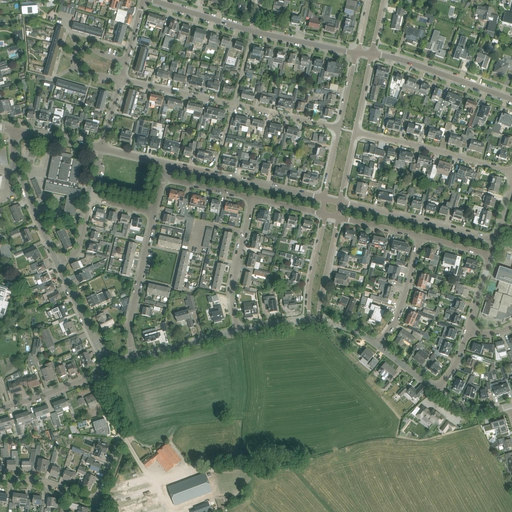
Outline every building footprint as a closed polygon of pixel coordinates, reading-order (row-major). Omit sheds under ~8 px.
[(113,0),(112,4),(111,8),(118,10),(118,9),(119,7),(120,3),(119,2),(119,0),(113,0)] [(120,3),(119,7),(121,7),(128,9),(129,10),(130,8),(132,1),(129,0),(123,0),(123,1),(121,0),(120,3)] [(284,0),(284,1),(280,0),(279,0),(279,3),(275,2),(273,8),(283,10),(283,8),(284,8),(285,8),(285,7),(286,7),(286,6),(288,6),(288,4),(290,4),(290,0),(284,0)] [(247,12),(249,4),(239,1),(238,5),(240,6),(239,10),(238,10),(241,11),(242,12),(242,11),(247,12)] [(37,2),(33,2),(27,3),(26,3),(22,3),(22,9),(22,15),(38,13),(37,7),(40,7),(39,3),(37,3),(37,2)] [(304,22),(305,18),(309,3),(305,2),(305,6),(304,6),(302,7),(301,14),(297,17),(292,16),(291,23),(292,23),(291,24),(294,25),(294,24),(299,25),(300,21),(301,22),(301,23),(302,23),(303,23),(304,23),(304,22)] [(315,12),(311,11),(312,8),(310,8),(310,7),(318,9),(319,5),(309,2),(309,3),(305,18),(309,19),(309,18),(310,19),(309,27),(319,29),(320,23),(320,21),(324,21),(327,7),(324,6),(321,17),(314,16),(315,12)] [(352,16),(354,7),(346,5),(344,14),(349,15),(352,16)] [(117,15),(115,21),(118,22),(125,24),(130,25),(132,16),(132,15),(133,14),(134,13),(134,12),(134,11),(134,10),(134,9),(134,8),(135,8),(135,7),(135,8),(134,8),(133,8),(132,8),(131,8),(130,8),(129,10),(128,9),(128,11),(127,10),(127,11),(126,11),(125,12),(118,9),(118,10),(118,11),(118,12),(117,15)] [(479,15),(479,19),(489,21),(489,20),(490,20),(487,30),(485,30),(484,34),(494,36),(495,31),(494,31),(496,23),(497,23),(499,17),(490,15),(492,9),(487,7),(487,8),(487,9),(478,7),(477,8),(475,14),(479,15)] [(505,12),(502,22),(511,24),(511,7),(511,13),(505,12)] [(404,9),(398,8),(396,16),(394,15),(391,29),(398,30),(401,17),(403,17),(404,9)] [(326,24),(325,31),(331,32),(333,33),(333,32),(334,33),(335,30),(339,31),(341,22),(329,19),(330,15),(328,15),(328,13),(326,13),(324,21),(323,24),(326,24)] [(156,26),(159,17),(149,14),(147,21),(146,26),(148,27),(149,24),(156,26)] [(348,33),(352,16),(349,15),(348,20),(346,19),(345,24),(343,32),(348,33)] [(165,19),(159,17),(156,26),(162,28),(159,38),(162,39),(163,35),(165,28),(163,27),(165,19)] [(84,33),(86,27),(82,26),(84,19),(81,18),(80,25),(78,31),(84,33)] [(165,28),(163,35),(175,39),(177,33),(180,26),(180,24),(177,23),(176,22),(175,22),(174,22),(171,21),(169,28),(166,27),(165,28)] [(407,21),(404,30),(408,32),(405,39),(408,40),(407,43),(412,44),(413,42),(416,43),(417,38),(422,40),(426,30),(420,28),(420,31),(409,27),(411,23),(407,21)] [(119,25),(117,31),(125,33),(126,27),(119,25)] [(177,33),(175,39),(179,40),(179,39),(180,35),(188,37),(186,43),(189,44),(190,43),(192,37),(188,36),(191,27),(183,25),(182,27),(180,26),(177,33)] [(63,35),(65,29),(58,27),(56,33),(63,35)] [(192,37),(190,43),(194,44),(195,42),(202,45),(206,32),(201,30),(202,30),(198,29),(197,29),(196,31),(194,30),(192,37)] [(123,39),(125,33),(117,31),(116,37),(123,39)] [(434,31),(432,37),(431,41),(435,43),(432,51),(436,53),(435,55),(443,58),(446,52),(441,50),(446,38),(438,36),(439,32),(434,31)] [(52,33),(51,38),(54,39),(62,41),(63,35),(56,33),(56,34),(54,33),(54,34),(52,33)] [(208,46),(207,49),(216,52),(219,41),(217,40),(218,36),(211,34),(209,43),(207,46),(208,46)] [(145,39),(145,37),(142,36),(142,38),(141,38),(140,45),(149,47),(151,41),(145,39)] [(457,48),(453,59),(459,61),(460,58),(471,62),(474,53),(470,52),(469,57),(467,57),(469,52),(463,50),(467,38),(461,36),(457,48)] [(121,45),(123,39),(116,37),(114,43),(121,45)] [(60,47),(62,41),(54,39),(51,38),(50,41),(54,42),(53,45),(60,47)] [(229,46),(230,42),(231,40),(223,38),(220,46),(225,48),(226,45),(229,46)] [(230,53),(228,57),(239,61),(240,59),(236,58),(236,59),(233,58),(234,54),(235,55),(237,50),(242,52),(244,44),(236,42),(236,44),(234,49),(231,48),(230,53)] [(426,42),(424,49),(430,51),(432,44),(426,42)] [(58,53),(60,47),(53,45),(51,51),(58,53)] [(251,49),(250,54),(251,54),(250,59),(259,61),(261,62),(262,56),(260,56),(261,51),(261,49),(254,47),(253,51),(251,50),(252,49),(251,49)] [(149,50),(142,48),(140,54),(147,56),(149,50)] [(266,50),(266,52),(264,59),(269,60),(267,65),(270,66),(269,70),(272,70),(272,67),(273,63),(274,59),(271,58),(273,51),(266,50)] [(485,70),(489,58),(485,56),(485,57),(482,56),(484,52),(479,50),(478,54),(477,54),(477,55),(477,56),(477,59),(476,58),(475,62),(482,65),(481,68),(485,70)] [(58,53),(51,51),(49,57),(56,59),(58,53)] [(283,62),(283,60),(284,60),(285,53),(278,52),(276,59),(274,58),(274,59),(273,63),(282,64),(281,70),(284,71),(286,63),(283,62)] [(146,62),(147,56),(140,54),(138,60),(146,62)] [(295,64),(296,57),(297,56),(290,54),(289,61),(288,61),(287,64),(295,65),(293,72),(296,73),(298,65),(295,64)] [(311,66),(312,62),(309,61),(310,58),(306,57),(305,57),(304,56),(303,57),(302,57),(300,67),(307,68),(306,74),(305,76),(309,77),(311,66)] [(55,65),(56,59),(49,57),(48,63),(55,65)] [(237,71),(240,61),(239,61),(228,57),(226,63),(225,68),(226,68),(233,70),(237,71)] [(311,66),(314,67),(313,71),(316,72),(316,73),(319,74),(320,70),(321,70),(323,61),(315,59),(315,62),(312,62),(311,66)] [(511,59),(511,61),(507,60),(505,63),(498,61),(494,72),(505,76),(507,69),(511,71),(511,70),(511,59)] [(144,68),(146,62),(138,60),(137,66),(144,68)] [(53,72),(55,65),(48,63),(46,70),(53,72)] [(165,66),(166,64),(163,63),(162,68),(159,68),(158,69),(155,68),(154,76),(156,76),(156,77),(162,78),(165,66)] [(333,77),(336,63),(331,63),(331,64),(328,63),(326,72),(325,72),(324,77),(328,78),(330,77),(333,77)] [(343,65),(336,63),(333,77),(337,78),(338,75),(340,75),(342,66),(343,66),(343,65)] [(142,74),(144,68),(137,66),(135,72),(142,74)] [(379,87),(383,68),(378,67),(376,76),(373,86),(370,101),(376,102),(379,87)] [(387,78),(389,70),(383,68),(379,87),(385,89),(385,85),(383,85),(384,78),(387,78)] [(191,78),(190,85),(196,86),(199,73),(199,71),(199,70),(197,69),(196,76),(192,75),(191,78)] [(51,78),(53,72),(46,70),(44,76),(51,78)] [(181,72),(178,71),(177,75),(175,75),(173,81),(179,82),(181,72)] [(199,73),(196,86),(202,87),(202,86),(204,87),(206,79),(207,75),(206,75),(204,76),(201,76),(202,74),(199,73)] [(393,76),(390,88),(394,89),(397,83),(399,84),(400,84),(399,87),(402,88),(405,80),(402,79),(403,77),(402,76),(403,76),(400,75),(397,74),(396,77),(393,76)] [(206,79),(204,87),(207,87),(207,88),(213,90),(215,77),(207,75),(206,79)] [(0,82),(4,82),(3,78),(0,79),(0,90),(12,87),(11,83),(2,85),(0,86),(0,85),(0,82)] [(402,88),(401,91),(405,92),(406,88),(416,92),(418,85),(416,84),(417,81),(408,78),(408,81),(405,80),(402,88)] [(62,89),(64,82),(58,80),(56,87),(62,89)] [(45,82),(44,83),(50,85),(49,91),(53,92),(54,84),(45,82)] [(68,90),(70,84),(64,82),(62,89),(65,90),(64,92),(64,93),(62,100),(64,100),(67,93),(67,90),(68,90)] [(267,97),(268,94),(262,93),(264,85),(263,85),(264,83),(261,82),(260,85),(260,87),(258,93),(262,93),(260,102),(266,104),(267,97)] [(418,85),(416,92),(419,93),(420,91),(427,94),(430,87),(422,83),(421,86),(418,85)] [(74,92),(76,86),(70,84),(68,90),(74,92)] [(224,84),(223,92),(230,94),(231,92),(234,92),(235,87),(232,86),(232,88),(227,87),(228,85),(224,84)] [(80,94),(82,87),(76,86),(74,92),(80,94)] [(247,100),(249,91),(249,90),(240,87),(238,94),(242,95),(241,98),(247,100)] [(439,99),(442,91),(439,90),(440,89),(436,87),(432,97),(431,99),(434,100),(434,99),(438,101),(439,99)] [(130,90),(128,96),(135,98),(137,92),(130,90)] [(274,96),(277,97),(278,90),(275,90),(274,95),(268,93),(268,94),(267,97),(266,104),(272,105),(274,96)] [(287,97),(286,97),(280,96),(282,90),(278,90),(277,97),(280,98),(278,106),(281,107),(281,108),(283,109),(284,108),(287,97)] [(296,101),(296,98),(297,95),(298,90),(295,90),(294,94),(293,97),(287,96),(286,97),(287,97),(284,108),(285,108),(285,109),(288,109),(291,109),(293,102),(292,102),(293,101),(296,101)] [(452,105),(455,96),(448,93),(445,100),(442,99),(440,105),(438,112),(437,113),(441,114),(443,108),(444,108),(447,106),(448,103),(452,105)] [(303,112),(305,104),(305,103),(308,104),(310,94),(307,94),(306,100),(296,98),(296,101),(298,102),(296,111),(303,112)] [(315,101),(314,104),(315,104),(315,105),(320,106),(326,107),(327,107),(328,104),(334,105),(336,96),(328,94),(328,97),(326,96),(326,97),(325,97),(324,102),(319,101),(319,102),(317,101),(317,102),(315,101)] [(134,104),(135,98),(128,96),(126,102),(134,104)] [(156,103),(155,106),(160,107),(159,115),(162,116),(164,107),(165,102),(163,101),(164,98),(157,96),(156,103)] [(459,106),(462,98),(455,96),(452,105),(451,107),(454,108),(457,110),(459,106)] [(29,111),(27,118),(34,120),(35,113),(35,112),(35,111),(38,111),(41,98),(37,97),(34,109),(28,107),(27,111),(29,111)] [(397,102),(387,98),(386,100),(384,105),(395,109),(397,102)] [(174,107),(176,100),(169,99),(167,105),(168,106),(167,109),(174,110),(174,107)] [(6,100),(0,102),(0,108),(11,105),(10,100),(6,101),(6,100)] [(181,109),(183,102),(176,100),(174,107),(181,109)] [(474,111),(477,104),(467,100),(464,110),(469,111),(468,113),(472,115),(470,120),(473,121),(476,114),(473,113),(474,111)] [(193,114),(195,105),(188,103),(186,112),(183,112),(182,117),(185,118),(186,112),(193,114)] [(380,111),(379,111),(380,108),(383,109),(384,106),(380,105),(380,104),(375,103),(373,110),(371,109),(370,113),(371,113),(369,122),(376,123),(378,115),(380,115),(380,111)] [(11,105),(0,108),(0,114),(8,112),(9,114),(14,112),(15,116),(22,114),(19,105),(15,106),(12,106),(11,107),(11,105)] [(201,114),(203,107),(195,105),(193,114),(200,115),(200,114),(201,115),(201,114)] [(320,106),(319,111),(322,112),(324,112),(324,116),(320,116),(319,119),(327,121),(328,118),(331,118),(332,111),(325,110),(326,107),(320,106)] [(478,109),(471,128),(475,130),(479,120),(485,122),(485,120),(486,120),(486,119),(486,117),(487,117),(490,109),(485,107),(485,108),(482,107),(481,109),(482,109),(481,111),(478,109)] [(125,108),(123,114),(130,116),(132,110),(125,108)] [(204,113),(204,116),(206,117),(206,118),(211,119),(214,109),(208,108),(207,112),(206,114),(204,113)] [(217,120),(220,109),(217,109),(217,110),(214,109),(211,119),(217,120),(217,119),(217,120)] [(220,109),(217,120),(221,120),(220,121),(223,121),(226,121),(227,116),(224,116),(225,112),(223,111),(223,110),(220,109)] [(40,114),(39,121),(40,121),(40,122),(42,122),(43,122),(47,122),(48,115),(49,111),(46,111),(41,110),(40,114)] [(52,122),(52,124),(59,125),(61,118),(62,118),(63,114),(58,113),(55,112),(55,115),(54,115),(54,116),(52,122)] [(65,112),(64,116),(67,117),(67,118),(65,126),(71,127),(73,120),(74,117),(69,116),(69,113),(65,112)] [(91,131),(92,124),(93,121),(87,119),(87,115),(84,114),(83,120),(86,121),(84,130),(91,131)] [(501,114),(498,123),(501,124),(511,128),(511,126),(511,124),(511,117),(510,117),(511,117),(504,114),(504,115),(501,114)] [(239,131),(242,117),(239,117),(240,116),(236,115),(236,116),(235,119),(232,118),(230,126),(233,127),(234,122),(238,123),(236,129),(236,131),(239,131)] [(73,120),(71,127),(78,129),(79,122),(80,118),(77,117),(74,117),(73,120)] [(246,125),(247,119),(248,119),(247,119),(248,117),(244,117),(244,118),(242,117),(239,131),(238,133),(241,133),(242,127),(248,128),(249,125),(246,125)] [(399,131),(401,123),(402,123),(403,120),(395,118),(395,122),(393,130),(399,131)] [(434,139),(436,131),(433,130),(434,126),(429,125),(431,118),(428,118),(426,125),(429,126),(428,129),(430,129),(427,138),(434,139)] [(93,121),(92,124),(91,131),(97,133),(99,125),(99,122),(93,120),(93,121)] [(248,128),(247,134),(249,135),(250,135),(250,134),(251,130),(254,130),(253,135),(256,136),(259,121),(253,120),(252,126),(249,125),(248,128)] [(393,130),(395,122),(388,120),(386,129),(393,130)] [(259,121),(256,136),(258,136),(259,134),(259,131),(262,132),(263,130),(263,129),(265,122),(259,121)] [(447,122),(445,129),(444,130),(445,130),(450,132),(452,123),(447,122)] [(266,130),(265,133),(268,134),(274,135),(276,125),(274,124),(271,123),(271,124),(269,128),(267,128),(266,130)] [(415,126),(413,134),(419,136),(421,130),(422,131),(423,125),(416,124),(416,123),(415,123),(415,126)] [(493,129),(492,131),(495,133),(499,134),(502,127),(495,124),(493,129)] [(281,133),(282,126),(282,125),(279,125),(279,126),(276,125),(274,135),(274,137),(277,138),(278,132),(281,133)] [(413,134),(415,126),(408,125),(406,133),(413,134)] [(291,138),(291,141),(294,141),(295,139),(294,139),(295,136),(298,137),(299,131),(300,130),(296,129),(296,128),(294,127),(294,129),(292,138),(291,138)] [(292,138),(294,129),(288,128),(286,134),(287,134),(287,135),(283,134),(282,141),(281,145),(284,146),(286,137),(291,138),(292,138)] [(443,136),(445,130),(444,130),(445,129),(441,128),(440,132),(436,131),(434,139),(440,141),(442,136),(443,136)] [(466,143),(470,129),(467,128),(465,135),(461,134),(460,138),(457,137),(454,145),(461,147),(462,142),(466,143)] [(138,141),(137,144),(145,146),(148,133),(145,132),(144,131),(144,132),(142,131),(142,130),(138,129),(137,134),(135,141),(138,141)] [(475,151),(477,143),(471,141),(473,134),(472,134),(473,130),(470,129),(466,143),(470,144),(469,149),(475,151)] [(160,141),(155,140),(157,131),(152,130),(150,138),(152,139),(150,147),(158,149),(159,148),(159,147),(160,141)] [(126,133),(122,132),(120,140),(130,143),(132,133),(126,131),(126,133)] [(511,144),(511,140),(511,139),(505,138),(503,137),(504,135),(499,134),(495,133),(492,131),(490,136),(500,138),(498,147),(502,148),(502,146),(510,148),(511,145),(511,144)] [(454,145),(457,137),(453,136),(454,133),(450,132),(448,138),(449,138),(448,144),(454,145)] [(314,134),(313,137),(313,142),(325,144),(326,140),(327,136),(325,136),(325,135),(324,136),(314,134)] [(166,140),(163,151),(170,152),(172,144),(173,142),(169,141),(166,140)] [(176,145),(172,144),(170,152),(178,154),(180,143),(177,142),(176,145)] [(195,151),(195,148),(197,143),(194,142),(193,144),(190,143),(188,149),(185,148),(183,155),(190,157),(192,151),(195,151)] [(484,145),(477,143),(475,151),(481,153),(484,145)] [(364,153),(369,154),(376,156),(376,157),(379,158),(378,164),(382,165),(384,157),(385,151),(375,149),(376,146),(366,144),(367,145),(365,153),(364,153)] [(322,158),(324,150),(316,148),(316,151),(315,151),(314,156),(310,155),(309,159),(314,160),(314,159),(318,160),(319,157),(322,158)] [(506,160),(508,154),(505,153),(505,150),(498,148),(496,156),(499,157),(498,158),(506,160)] [(387,157),(384,157),(382,165),(382,167),(384,167),(386,162),(387,163),(387,161),(389,162),(390,156),(396,158),(397,154),(395,153),(395,150),(389,149),(387,157)] [(206,150),(205,153),(204,161),(208,162),(208,161),(211,162),(212,158),(213,158),(214,152),(206,150)] [(205,153),(198,151),(197,154),(198,155),(197,159),(200,159),(199,160),(204,161),(205,153)] [(240,159),(241,154),(242,151),(239,151),(238,157),(235,156),(235,157),(231,156),(229,166),(235,168),(237,161),(237,159),(240,159)] [(405,162),(407,153),(400,152),(398,160),(405,162)] [(411,163),(413,154),(407,153),(405,162),(411,163)] [(229,166),(231,156),(223,154),(221,161),(223,161),(222,165),(229,166)] [(240,159),(239,165),(242,166),(241,169),(247,170),(249,170),(251,159),(252,156),(245,154),(245,155),(241,154),(240,159)] [(77,184),(81,161),(71,159),(71,158),(63,156),(63,157),(52,155),(48,178),(49,178),(48,181),(46,181),(44,191),(67,196),(63,215),(75,218),(77,208),(81,190),(77,190),(78,188),(75,187),(76,184),(79,185),(79,184),(77,184)] [(258,169),(261,155),(260,155),(257,156),(256,161),(251,159),(249,170),(254,172),(255,169),(258,169)] [(420,163),(424,164),(425,157),(419,156),(417,163),(417,164),(414,164),(414,165),(412,171),(415,172),(416,168),(419,169),(420,163)] [(430,166),(432,159),(425,157),(424,164),(423,168),(427,169),(427,165),(430,166)] [(268,175),(270,166),(270,164),(274,164),(275,158),(272,158),(271,161),(268,161),(266,166),(260,164),(259,168),(262,169),(261,173),(268,175)] [(431,172),(429,179),(433,180),(435,176),(436,173),(442,175),(445,163),(439,161),(438,167),(433,165),(432,169),(431,172)] [(361,167),(360,175),(364,176),(372,178),(374,170),(377,171),(378,166),(379,164),(378,164),(370,162),(369,169),(368,168),(368,169),(361,167)] [(442,175),(441,178),(447,180),(451,165),(445,163),(442,175)] [(287,170),(288,171),(288,167),(282,166),(281,169),(276,168),(274,176),(283,178),(284,174),(286,175),(287,170)] [(456,176),(455,178),(463,180),(467,169),(459,167),(457,174),(456,175),(456,176)] [(300,178),(302,171),(302,169),(298,169),(298,171),(297,174),(291,172),(289,180),(296,181),(297,177),(300,178)] [(471,178),(474,171),(467,169),(463,180),(462,183),(466,184),(468,177),(471,178)] [(305,173),(302,183),(309,184),(311,176),(311,174),(307,173),(307,174),(305,173)] [(316,186),(319,174),(312,173),(311,174),(311,176),(309,184),(316,186)] [(34,176),(38,193),(43,192),(38,175),(34,176)] [(492,177),(490,184),(499,186),(501,179),(492,177)] [(387,190),(380,189),(380,188),(381,188),(382,182),(378,181),(378,184),(377,188),(376,193),(379,194),(378,200),(378,201),(381,201),(381,200),(385,201),(387,190)] [(356,193),(360,194),(359,197),(364,198),(367,185),(358,183),(357,187),(356,188),(355,192),(356,193)] [(499,186),(490,184),(488,191),(497,193),(499,186)] [(394,191),(397,192),(398,186),(395,185),(393,190),(387,189),(387,190),(385,201),(388,202),(388,203),(391,204),(391,203),(392,203),(394,191)] [(176,200),(178,192),(171,191),(169,198),(168,198),(168,201),(172,202),(172,199),(176,200)] [(407,195),(403,194),(404,191),(399,194),(398,196),(397,204),(399,204),(400,205),(400,206),(401,206),(402,206),(403,206),(404,205),(405,206),(407,195)] [(184,194),(178,192),(176,200),(175,202),(179,203),(179,204),(178,207),(180,208),(180,209),(182,209),(180,215),(184,216),(185,210),(186,205),(183,205),(184,201),(183,201),(184,194)] [(196,208),(199,197),(192,196),(191,203),(190,203),(189,206),(193,207),(196,208)] [(493,208),(496,199),(484,196),(483,200),(486,201),(484,208),(486,209),(489,210),(490,207),(493,208)] [(206,199),(199,197),(196,208),(200,208),(204,209),(205,206),(204,206),(206,199)] [(413,200),(411,207),(420,209),(421,206),(424,207),(425,202),(425,201),(425,200),(422,199),(413,197),(413,200)] [(218,211),(220,202),(212,200),(210,209),(218,211)] [(427,203),(426,210),(434,213),(436,207),(438,207),(440,202),(428,200),(427,203)] [(230,215),(232,205),(226,203),(224,214),(221,214),(220,217),(218,224),(222,225),(223,218),(224,214),(227,215),(230,215)] [(447,216),(449,208),(450,204),(446,203),(445,207),(441,206),(439,214),(447,216)] [(18,205),(10,208),(17,223),(21,221),(22,221),(24,220),(22,216),(19,209),(21,208),(19,205),(18,205)] [(239,206),(232,205),(230,215),(230,216),(230,217),(237,219),(239,206)] [(474,205),(473,208),(478,210),(476,217),(481,218),(490,220),(492,213),(485,212),(486,209),(484,208),(474,205)] [(460,208),(460,211),(455,210),(453,218),(461,220),(462,216),(464,216),(465,213),(466,209),(464,209),(460,208)] [(103,221),(105,211),(97,209),(95,219),(103,221)] [(258,219),(257,221),(266,223),(267,221),(268,213),(261,211),(260,215),(259,215),(258,219)] [(110,212),(108,221),(115,222),(117,214),(110,212)] [(283,216),(276,214),(273,225),(270,224),(269,231),(272,232),(273,226),(275,227),(277,223),(283,225),(283,226),(284,219),(282,219),(283,216)] [(125,234),(116,232),(115,235),(127,238),(128,235),(129,230),(131,225),(128,224),(130,217),(122,215),(120,223),(124,224),(123,230),(126,230),(125,234)] [(176,217),(171,216),(164,215),(163,222),(174,225),(176,217)] [(295,228),(297,219),(289,217),(288,224),(287,229),(291,230),(291,227),(295,228)] [(476,217),(474,223),(488,227),(490,220),(481,218),(476,217)] [(131,225),(130,230),(139,232),(140,229),(142,220),(135,219),(134,221),(132,220),(131,225)] [(304,221),(304,225),(302,229),(306,230),(306,229),(311,230),(312,223),(304,221)] [(33,240),(28,229),(21,233),(25,244),(33,240)] [(64,229),(57,232),(66,250),(73,247),(64,229)] [(357,240),(357,237),(355,236),(355,232),(346,230),(345,238),(354,240),(353,242),(351,247),(355,248),(357,240)] [(99,234),(92,232),(90,239),(97,241),(99,234)] [(225,232),(223,239),(231,240),(232,234),(225,232)] [(357,237),(357,240),(359,241),(358,243),(366,245),(368,235),(360,234),(360,237),(357,237)] [(264,244),(265,238),(273,240),(273,242),(278,243),(279,237),(266,235),(265,238),(262,237),(254,235),(253,242),(259,243),(264,244)] [(374,248),(375,245),(379,246),(380,238),(374,237),(372,244),(369,243),(367,251),(366,257),(370,258),(372,252),(370,252),(371,247),(374,248)] [(385,248),(386,244),(387,240),(380,238),(379,246),(383,247),(382,248),(384,250),(385,251),(383,257),(376,256),(375,259),(384,261),(385,262),(385,261),(386,258),(388,251),(385,251),(386,248),(385,248)] [(229,247),(231,240),(223,239),(222,245),(229,247)] [(399,251),(400,243),(393,241),(391,249),(391,250),(391,253),(394,254),(395,250),(399,251)] [(89,244),(87,251),(96,253),(99,244),(90,242),(90,244),(89,244)] [(258,247),(259,243),(253,242),(251,248),(259,250),(260,247),(258,247)] [(1,243),(0,243),(0,247),(0,248),(2,260),(12,258),(10,245),(1,243)] [(137,244),(136,244),(129,243),(128,249),(135,251),(137,244)] [(408,244),(400,243),(399,251),(398,255),(397,257),(398,258),(396,265),(401,266),(403,261),(400,261),(402,252),(406,253),(409,253),(410,248),(407,247),(408,244)] [(228,253),(229,247),(222,245),(220,252),(228,253)] [(294,245),(293,252),(296,252),(305,255),(307,247),(300,245),(298,245),(294,245)] [(38,253),(35,247),(24,252),(27,258),(32,256),(34,260),(41,258),(39,253),(38,253)] [(134,257),(135,251),(128,249),(127,256),(134,257)] [(428,249),(425,259),(431,260),(430,264),(434,265),(436,258),(433,257),(434,255),(435,251),(428,249)] [(189,259),(190,253),(183,251),(181,258),(189,259)] [(226,260),(228,253),(220,252),(219,258),(226,260)] [(260,263),(261,257),(265,258),(267,258),(266,262),(272,263),(274,256),(265,254),(265,255),(259,253),(258,256),(250,254),(248,260),(260,263)] [(286,257),(292,259),(290,266),(302,269),(303,261),(300,260),(301,257),(287,254),(286,257)] [(370,258),(352,254),(350,254),(349,257),(341,255),(339,262),(340,262),(339,266),(345,268),(346,263),(347,264),(348,260),(351,261),(352,258),(359,259),(358,263),(366,265),(366,264),(369,265),(370,258)] [(450,267),(449,273),(449,274),(456,276),(460,263),(455,261),(456,257),(445,254),(443,263),(443,265),(450,267)] [(132,264),(134,257),(127,256),(124,255),(123,262),(125,262),(132,264)] [(187,266),(189,259),(181,258),(180,264),(187,266)] [(248,260),(247,267),(255,269),(255,268),(258,269),(260,263),(248,260)] [(477,263),(467,260),(465,267),(463,268),(460,268),(458,276),(461,277),(463,272),(467,273),(468,269),(480,272),(480,269),(476,268),(477,263)] [(38,265),(37,262),(30,266),(33,271),(36,270),(38,274),(41,272),(47,269),(44,262),(38,265)] [(78,262),(71,265),(74,271),(81,268),(78,262)] [(131,270),(132,264),(125,262),(124,269),(131,270)] [(224,272),(225,265),(217,263),(216,270),(224,272)] [(186,272),(187,266),(180,264),(178,270),(186,272)] [(81,274),(77,276),(80,283),(86,280),(87,281),(92,279),(88,271),(95,268),(93,265),(80,272),(81,274)] [(389,266),(387,272),(389,273),(399,276),(401,269),(389,266)] [(486,302),(483,314),(488,316),(489,315),(496,318),(496,319),(504,321),(505,318),(507,319),(511,316),(511,314),(511,270),(502,267),(500,267),(497,275),(496,280),(499,281),(500,281),(499,283),(497,289),(499,289),(498,293),(496,292),(494,300),(495,300),(494,304),(492,304),(486,302)] [(129,277),(131,270),(124,269),(122,275),(129,277)] [(184,279),(186,272),(178,270),(177,277),(184,279)] [(222,278),(224,272),(216,270),(215,276),(222,278)] [(345,271),(345,273),(344,275),(343,274),(341,275),(341,276),(336,275),(335,279),(334,280),(335,280),(334,284),(345,286),(347,278),(355,280),(356,274),(345,271)] [(42,275),(41,272),(38,274),(34,275),(37,282),(40,280),(42,284),(45,282),(51,280),(48,272),(42,275)] [(287,272),(287,277),(292,278),(291,281),(290,285),(294,286),(295,282),(298,283),(300,275),(297,275),(293,274),(291,273),(287,272)] [(422,272),(421,274),(419,280),(430,284),(432,278),(437,279),(438,276),(422,272)] [(252,274),(246,273),(244,280),(251,281),(254,282),(257,282),(257,280),(254,279),(254,278),(251,278),(252,274)] [(397,282),(399,276),(389,273),(387,279),(389,280),(397,282)] [(221,285),(222,278),(215,276),(213,283),(221,285)] [(183,285),(184,279),(177,277),(176,283),(183,285)] [(251,281),(244,280),(243,286),(249,288),(251,281)] [(379,280),(378,284),(382,285),(382,287),(383,288),(382,292),(385,293),(393,295),(395,289),(387,286),(388,283),(385,282),(379,280)] [(431,284),(430,284),(419,280),(417,287),(425,289),(428,290),(429,287),(430,287),(431,284)] [(465,287),(460,285),(461,283),(456,281),(453,280),(451,285),(456,287),(454,294),(466,298),(468,291),(464,289),(464,287),(465,287)] [(42,284),(37,286),(38,289),(40,288),(41,292),(45,290),(46,293),(47,293),(54,290),(56,289),(52,282),(47,285),(45,282),(42,284)] [(0,285),(0,290),(7,293),(11,294),(14,285),(8,283),(6,287),(0,285)] [(181,292),(183,285),(176,283),(174,290),(181,292)] [(219,291),(221,285),(213,283),(212,289),(219,291)] [(154,295),(156,286),(149,284),(147,293),(154,295)] [(161,297),(163,287),(156,286),(154,295),(161,297)] [(169,298),(170,291),(171,289),(163,287),(161,297),(169,298)] [(0,290),(0,295),(4,297),(2,304),(3,305),(0,314),(4,316),(9,303),(4,301),(7,293),(0,290)] [(55,293),(54,290),(47,293),(46,293),(43,295),(39,297),(41,300),(43,299),(42,297),(43,297),(45,300),(49,298),(51,303),(61,298),(58,291),(55,293)] [(96,294),(87,298),(92,308),(112,299),(109,291),(103,294),(102,293),(101,293),(96,295),(96,294)] [(292,298),(291,292),(285,293),(285,297),(283,298),(284,307),(289,307),(289,310),(297,309),(296,301),(292,302),(291,298),(292,298)] [(375,297),(374,300),(380,301),(388,304),(389,300),(391,301),(393,295),(385,293),(382,292),(381,295),(379,295),(379,298),(375,297)] [(426,295),(423,294),(418,293),(418,292),(417,292),(415,292),(413,299),(424,302),(426,295)] [(186,311),(175,314),(176,317),(175,317),(176,319),(177,322),(187,320),(189,328),(194,327),(190,313),(193,312),(198,311),(193,296),(185,295),(190,309),(186,310),(186,311)] [(341,295),(338,305),(339,304),(348,307),(346,312),(351,314),(351,312),(354,305),(356,301),(341,295)] [(448,295),(446,299),(451,301),(449,307),(451,308),(450,311),(459,314),(460,311),(462,311),(464,303),(459,302),(460,299),(448,295)] [(275,296),(271,297),(264,298),(265,305),(268,304),(269,312),(277,311),(275,296)] [(129,298),(120,302),(123,307),(122,307),(121,311),(127,312),(128,305),(127,305),(129,298)] [(423,305),(424,302),(413,299),(412,305),(419,307),(420,307),(423,308),(424,305),(423,305)] [(256,302),(247,303),(244,304),(246,319),(253,318),(253,314),(257,313),(257,314),(258,314),(256,302)] [(53,310),(48,312),(49,316),(55,314),(58,312),(61,320),(65,318),(68,316),(65,309),(66,309),(64,305),(56,309),(53,310)] [(224,319),(221,305),(214,307),(215,312),(210,313),(212,321),(213,321),(214,323),(222,321),(222,320),(224,319)] [(368,322),(375,325),(376,321),(380,323),(382,317),(384,311),(380,310),(381,308),(371,305),(370,310),(374,311),(373,314),(373,316),(370,315),(368,322)] [(143,308),(142,315),(151,317),(151,314),(152,310),(143,308)] [(459,314),(450,311),(446,310),(445,313),(450,315),(448,322),(458,325),(461,317),(458,317),(459,314)] [(410,311),(407,317),(415,321),(417,322),(418,322),(419,322),(421,317),(427,319),(428,315),(427,314),(423,313),(418,311),(417,314),(410,311)] [(110,317),(107,319),(104,313),(97,317),(100,322),(99,322),(102,329),(105,328),(105,329),(112,326),(111,325),(114,323),(110,317)] [(407,317),(404,324),(412,327),(415,328),(417,325),(418,322),(417,322),(415,321),(407,317)] [(66,321),(59,324),(63,333),(67,332),(68,336),(76,332),(75,328),(74,328),(73,326),(73,325),(72,322),(69,323),(68,320),(66,321)] [(450,325),(446,324),(439,322),(438,325),(445,327),(443,332),(446,332),(447,333),(446,337),(454,340),(455,335),(456,335),(456,334),(455,334),(456,331),(457,332),(457,331),(449,329),(450,325)] [(41,332),(48,348),(52,347),(54,346),(47,329),(41,332)] [(145,337),(144,338),(145,340),(146,340),(146,342),(151,340),(151,342),(156,340),(155,339),(159,338),(157,332),(156,329),(152,330),(153,333),(144,336),(145,337)] [(399,337),(395,342),(400,346),(404,340),(410,344),(415,338),(415,337),(421,340),(423,336),(420,335),(415,332),(413,331),(411,336),(402,330),(398,336),(399,337)] [(73,338),(70,339),(73,345),(74,344),(75,348),(77,352),(73,353),(72,354),(73,356),(78,354),(77,353),(82,351),(81,349),(85,348),(82,342),(81,343),(80,341),(79,339),(74,341),(73,338)] [(450,350),(452,345),(447,343),(448,342),(440,339),(438,346),(439,347),(442,348),(450,350)] [(35,340),(32,354),(40,356),(42,345),(40,345),(41,341),(35,340)] [(496,343),(498,351),(499,354),(507,352),(504,342),(496,343)] [(474,343),(471,351),(474,352),(475,353),(474,355),(479,356),(480,354),(481,354),(483,348),(490,349),(490,353),(495,353),(494,345),(482,344),(481,346),(474,343)] [(417,353),(414,358),(416,360),(418,359),(420,361),(419,362),(422,365),(428,357),(420,350),(421,348),(418,345),(414,351),(417,353)] [(448,356),(450,350),(442,348),(439,347),(438,351),(433,348),(432,350),(435,352),(434,354),(438,356),(439,354),(448,356)] [(361,352),(359,355),(362,358),(360,361),(367,367),(368,366),(372,369),(378,362),(373,359),(371,358),(374,355),(366,349),(363,353),(362,352),(361,352)] [(93,364),(87,352),(80,356),(85,368),(93,364)] [(28,363),(26,364),(27,368),(29,367),(30,367),(35,365),(31,353),(29,354),(27,361),(28,363)] [(434,354),(430,360),(433,362),(438,356),(434,354)] [(495,362),(490,360),(475,355),(474,355),(473,356),(472,356),(472,358),(472,360),(469,359),(467,366),(473,368),(472,370),(478,372),(478,370),(476,369),(477,368),(478,365),(479,365),(480,365),(481,365),(482,364),(483,363),(483,362),(489,364),(490,364),(495,365),(495,362)] [(66,367),(67,369),(70,376),(76,373),(74,368),(76,367),(73,360),(71,361),(72,364),(66,367)] [(436,361),(429,370),(436,375),(441,369),(437,366),(439,364),(436,361)] [(54,372),(52,369),(55,368),(53,363),(45,366),(46,369),(42,370),(46,382),(55,379),(53,372),(54,372)] [(67,369),(66,367),(65,363),(62,364),(63,365),(56,368),(60,378),(66,375),(64,371),(66,371),(65,369),(67,369)] [(389,367),(385,364),(379,371),(387,378),(386,379),(389,381),(397,372),(393,370),(392,371),(389,368),(389,367)] [(23,380),(24,385),(25,387),(29,385),(30,388),(29,387),(33,386),(33,387),(39,385),(36,376),(23,380)] [(18,381),(8,385),(11,393),(17,391),(17,392),(22,391),(20,386),(24,385),(22,378),(18,379),(18,381)] [(465,383),(458,380),(453,388),(454,388),(453,390),(454,391),(459,394),(460,392),(461,392),(465,383)] [(506,380),(505,380),(499,382),(503,394),(510,392),(507,384),(506,380)] [(388,382),(382,388),(386,392),(392,385),(388,382)] [(503,394),(499,382),(492,384),(494,388),(496,396),(503,394)] [(427,390),(426,390),(421,385),(416,391),(412,388),(407,393),(416,401),(422,394),(423,395),(424,395),(426,393),(425,392),(427,390)] [(477,390),(480,391),(479,387),(473,385),(472,389),(469,388),(466,395),(470,396),(470,397),(474,398),(477,390)] [(485,390),(481,391),(482,395),(481,395),(481,400),(486,399),(486,398),(489,398),(488,390),(487,390),(487,387),(485,387),(485,390)] [(404,388),(398,395),(401,398),(407,391),(404,388)] [(93,394),(85,398),(90,408),(97,404),(93,394)] [(66,399),(59,401),(62,409),(69,406),(66,399)] [(63,412),(62,409),(59,401),(53,404),(56,412),(57,414),(63,412)] [(47,405),(41,408),(44,419),(47,418),(46,415),(50,413),(47,405)] [(440,423),(444,418),(437,413),(436,412),(433,410),(431,412),(423,406),(416,415),(419,418),(419,417),(421,419),(423,416),(433,424),(435,422),(439,425),(440,424),(440,423)] [(44,419),(41,408),(34,410),(37,418),(40,417),(42,420),(44,419)] [(31,420),(29,414),(28,412),(22,414),(25,425),(32,423),(33,428),(34,428),(35,432),(38,431),(34,420),(31,421),(31,420)] [(25,425),(22,414),(15,416),(18,425),(15,426),(17,433),(20,432),(19,427),(25,425)] [(12,427),(10,420),(10,418),(3,419),(6,431),(13,429),(14,434),(17,433),(15,426),(12,427)] [(90,430),(90,433),(108,435),(110,435),(110,433),(110,431),(109,429),(109,427),(108,425),(107,425),(106,423),(107,423),(106,421),(105,419),(93,423),(95,428),(90,430)] [(505,419),(491,423),(491,424),(493,431),(498,429),(500,434),(495,437),(497,440),(507,437),(507,436),(506,433),(508,432),(509,432),(507,426),(506,426),(506,425),(507,425),(505,419)] [(511,447),(511,442),(511,440),(506,441),(505,438),(497,440),(498,446),(504,444),(506,452),(510,450),(510,448),(511,447)] [(74,442),(72,445),(84,451),(86,447),(74,442)] [(94,444),(93,448),(96,449),(96,450),(97,450),(94,456),(101,459),(104,453),(106,453),(109,446),(99,442),(98,445),(94,444)] [(182,461),(168,443),(157,452),(158,453),(150,459),(149,457),(142,463),(147,469),(154,463),(153,462),(156,459),(167,472),(182,461)] [(18,451),(12,451),(11,461),(7,461),(7,466),(7,468),(8,470),(16,470),(15,466),(18,466),(18,451)] [(83,455),(82,460),(86,462),(86,463),(91,465),(90,469),(98,472),(101,465),(89,461),(91,458),(83,455)] [(39,459),(37,468),(37,471),(45,473),(46,468),(48,468),(49,462),(39,459)] [(23,460),(19,460),(19,466),(22,466),(22,467),(23,470),(30,470),(30,462),(31,462),(31,460),(26,460),(26,462),(23,462),(23,460)] [(54,465),(50,474),(57,477),(58,475),(58,474),(59,474),(59,473),(60,469),(57,468),(57,466),(54,465)] [(73,473),(73,474),(69,472),(70,470),(67,468),(63,479),(70,481),(71,479),(72,478),(74,479),(76,474),(73,473)] [(228,482),(228,485),(236,484),(236,470),(223,470),(223,482),(228,482)] [(212,492),(205,473),(168,487),(175,506),(212,492)] [(86,478),(83,484),(91,488),(94,481),(95,481),(96,478),(88,474),(86,478)] [(27,500),(28,495),(21,495),(20,503),(19,505),(19,506),(26,507),(26,509),(29,509),(29,508),(29,505),(30,503),(30,500),(27,500)] [(40,505),(41,497),(34,496),(32,506),(36,507),(37,505),(40,505)] [(47,509),(46,511),(49,511),(50,511),(51,507),(55,507),(58,508),(58,503),(56,503),(56,501),(56,499),(55,499),(55,498),(52,497),(52,499),(48,498),(47,508),(46,509),(47,509)] [(77,511),(78,511),(77,511),(86,511),(88,511),(88,509),(82,508),(82,506),(71,503),(69,508),(77,510),(77,511)]
